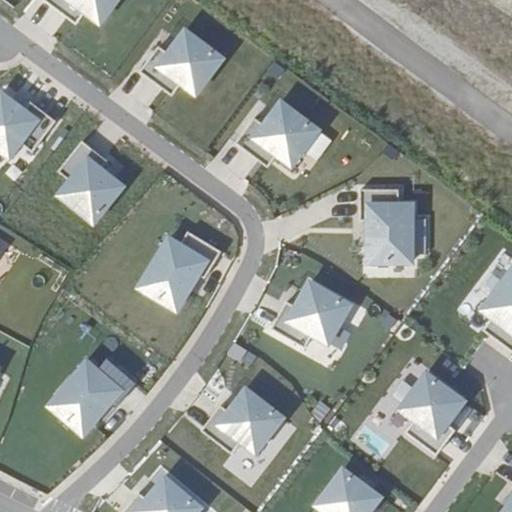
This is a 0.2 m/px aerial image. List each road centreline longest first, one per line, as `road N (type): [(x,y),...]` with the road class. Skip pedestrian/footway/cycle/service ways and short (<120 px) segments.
road 1 (residential): [(3,26),(231,197),(254,242),(195,366),(60,511)]
road 2 (unclassified): [(339,0),(511,124)]
road 3 (residential): [(436,511),(511,410)]
